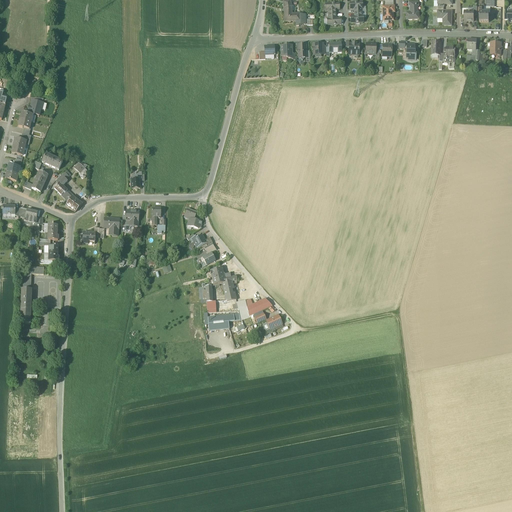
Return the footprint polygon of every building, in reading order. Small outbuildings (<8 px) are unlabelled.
[(285,22),(296,22),(300,22),(300,15),(299,15),(292,16),(291,10),(292,9),(293,9),(293,8),(292,7),(291,7),(290,1),(290,0),(291,0),(285,0),(286,1),(283,2),(284,9),(285,22)] [(362,17),(362,13),(361,9),(362,9),(362,7),(362,3),(358,3),(358,2),(353,2),(353,3),(350,4),(350,9),(354,9),(354,13),(354,17),(350,17),(351,23),(354,23),(354,24),(359,24),(359,23),(363,22),(363,18),(363,17),(362,17)] [(385,16),(385,21),(388,21),(393,21),(393,13),(394,13),(394,6),(393,6),(385,7),(382,7),(383,16),(385,16)] [(406,13),(406,20),(419,20),(418,13),(417,13),(417,6),(414,6),(410,6),(411,13),(406,13)] [(443,26),(451,26),(452,12),(443,11),(438,11),(438,12),(437,19),(443,19),(443,22),(443,26)] [(464,22),(473,22),(473,16),(474,12),(473,12),(466,12),(464,12),(464,22)] [(479,22),(489,23),(489,13),(484,13),(479,13),(479,17),(479,22)] [(299,14),(299,15),(300,15),(300,22),(296,22),(296,27),(299,27),(300,25),(305,25),(305,16),(303,16),(303,14),(299,14)] [(472,51),(476,51),(477,40),(468,40),(467,50),(472,51)] [(439,56),(440,56),(440,54),(440,44),(436,43),(436,42),(432,42),(432,43),(432,48),(432,55),(438,56),(439,56)] [(329,48),(329,54),(341,53),(341,44),(329,44),(329,48)] [(358,56),(359,56),(359,54),(359,47),(359,45),(356,44),(355,44),(353,44),(352,44),(349,44),(349,47),(349,55),(352,55),(358,56)] [(375,55),(376,55),(376,48),(376,45),(373,45),(373,44),(366,44),(365,55),(375,55)] [(491,56),(500,56),(500,51),(502,49),(500,48),(499,46),(500,45),(500,44),(491,44),(491,50),(491,56)] [(313,52),(314,55),(323,55),(322,47),(322,45),(313,45),(313,49),(312,50),(313,52)] [(387,57),(391,58),(391,51),(391,46),(388,45),(386,45),(383,45),(382,57),(387,57)] [(407,46),(407,45),(406,45),(406,49),(406,51),(410,51),(410,56),(408,56),(408,57),(408,59),(408,60),(412,61),(416,61),(416,50),(415,50),(415,46),(411,45),(409,45),(409,46),(407,46)] [(287,58),(292,60),(292,54),(292,46),(285,46),(283,47),(281,47),(281,57),(283,57),(287,58)] [(306,52),(306,49),(305,49),(303,48),(304,47),(302,47),(302,46),(298,46),(298,52),(297,53),(298,54),(299,55),(298,57),(298,58),(299,59),(302,61),(305,59),(306,59),(306,52)] [(274,47),(265,48),(265,52),(265,56),(274,55),(274,47)] [(446,56),(446,57),(454,58),(455,48),(446,47),(446,55),(446,54),(446,56)] [(454,64),(454,58),(446,57),(446,56),(444,56),(443,61),(443,63),(449,64),(454,64)] [(34,115),(39,116),(40,110),(42,110),(43,104),(42,104),(34,102),(32,101),(31,105),(32,105),(31,107),(29,107),(28,111),(32,112),(31,114),(34,115)] [(22,113),(20,120),(18,128),(24,129),(28,130),(30,123),(31,116),(32,115),(24,113),(22,113)] [(24,129),(23,135),(22,135),(21,140),(25,141),(26,139),(30,140),(31,137),(29,136),(30,130),(28,130),(24,129)] [(25,141),(21,140),(15,139),(13,146),(11,154),(17,156),(21,157),(23,149),(24,145),(27,146),(28,146),(30,140),(26,139),(25,141)] [(51,168),(58,171),(62,162),(46,155),(42,163),(49,166),(48,166),(51,168)] [(17,156),(15,161),(15,164),(20,166),(21,162),(23,157),(21,157),(17,156)] [(33,168),(38,171),(41,165),(35,163),(34,166),(33,168)] [(76,167),(79,164),(78,163),(73,168),(80,174),(85,169),(82,166),(79,170),(76,167)] [(9,165),(7,173),(17,175),(18,168),(9,165)] [(15,182),(17,175),(7,173),(5,180),(15,182)] [(32,189),(40,193),(43,186),(43,187),(45,184),(44,183),(47,177),(39,173),(33,186),(32,189)] [(56,181),(59,184),(64,179),(65,180),(68,177),(65,173),(61,176),(56,181)] [(131,180),(131,190),(140,189),(140,182),(140,180),(136,180),(136,175),(136,174),(134,174),(134,175),(131,175),(131,180)] [(54,189),(61,196),(64,193),(65,194),(67,191),(62,186),(67,182),(65,180),(64,179),(59,184),(54,189)] [(69,194),(67,191),(65,194),(64,193),(61,196),(65,200),(68,202),(72,197),(73,197),(69,194)] [(81,204),(72,197),(68,202),(66,206),(75,213),(82,205),(81,204)] [(6,217),(11,218),(11,215),(15,215),(15,209),(15,207),(3,206),(2,215),(7,215),(6,217)] [(25,217),(27,211),(19,209),(18,216),(25,217)] [(152,226),(156,226),(156,218),(160,218),(161,209),(152,209),(152,226)] [(24,222),(31,223),(31,219),(36,220),(38,213),(27,210),(27,211),(25,217),(24,222)] [(184,218),(190,220),(194,222),(194,221),(193,221),(196,214),(187,210),(184,218)] [(131,227),(137,228),(138,223),(139,212),(126,211),(126,216),(125,222),(126,222),(130,222),(131,222),(131,227)] [(31,228),(39,230),(40,226),(40,220),(36,220),(31,219),(31,223),(30,227),(31,228)] [(109,235),(117,236),(118,230),(119,220),(114,220),(114,221),(104,220),(104,229),(109,229),(109,235)] [(48,225),(48,233),(57,234),(57,226),(53,226),(53,225),(48,225)] [(82,244),(94,245),(95,236),(95,233),(93,233),(90,233),(83,233),(82,244)] [(195,245),(197,249),(205,245),(206,244),(205,241),(204,242),(204,240),(202,236),(197,239),(196,237),(195,238),(190,240),(190,241),(192,244),(193,243),(195,242),(196,244),(195,245)] [(216,251),(212,244),(206,247),(205,248),(208,255),(211,254),(216,251)] [(204,263),(206,267),(215,262),(211,254),(208,255),(200,260),(202,264),(204,263)] [(169,266),(162,269),(164,275),(171,272),(169,266)] [(44,268),(32,268),(22,268),(22,275),(23,275),(31,275),(32,275),(43,276),(44,268)] [(210,273),(213,287),(222,285),(225,284),(224,279),(223,276),(222,270),(210,273)] [(30,290),(31,275),(23,275),(22,290),(30,290)] [(236,277),(231,278),(224,279),(225,284),(222,285),(225,296),(230,297),(235,296),(234,290),(232,283),(237,282),(236,277)] [(20,325),(30,325),(31,290),(30,290),(22,290),(21,290),(20,325)] [(245,302),(246,309),(253,306),(250,300),(245,302)] [(253,306),(246,309),(247,310),(249,318),(271,308),(272,307),(265,300),(253,306)] [(206,303),(207,311),(215,311),(214,302),(212,303),(206,303)] [(245,302),(236,304),(237,306),(238,309),(238,312),(239,312),(247,310),(246,309),(245,302)] [(249,318),(247,310),(239,312),(241,321),(249,318)] [(208,325),(209,333),(229,330),(228,323),(241,322),(239,315),(207,319),(208,325)] [(255,318),(257,324),(265,320),(263,315),(255,318)] [(267,324),(270,330),(271,329),(281,325),(278,316),(266,322),(267,324)]
